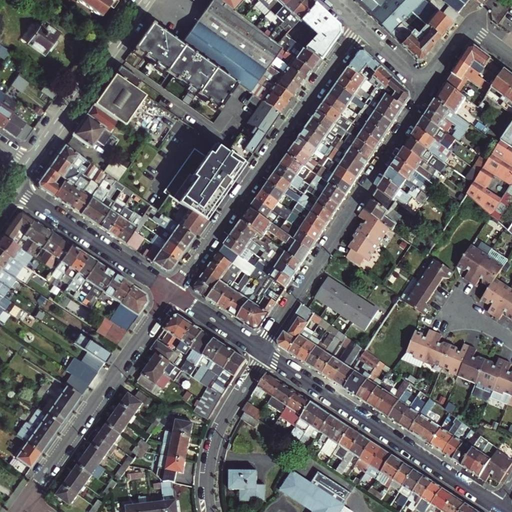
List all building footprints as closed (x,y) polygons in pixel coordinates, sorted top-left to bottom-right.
[(75,0),(100,17),(111,0),(112,0),(115,1),(116,0),(75,0)] [(263,32),(232,9),(240,0),(210,0),(180,42),(237,82),(250,91),(252,88),(256,82),(262,73),(265,70),(268,64),(271,61),(274,56),(281,46),(268,36),(263,32)] [(257,0),(252,4),(263,14),(269,8),(267,6),(271,0),(257,0)] [(300,0),(285,0),(282,4),(274,12),(282,20),(300,0)] [(310,0),(300,0),(282,20),(280,22),(288,30),(300,17),(313,2),(310,0)] [(354,0),(370,15),(375,10),(383,0),(354,0)] [(383,0),(375,10),(370,15),(378,22),(381,19),(383,21),(380,25),(394,37),(414,15),(411,12),(418,4),(421,0),(383,0)] [(436,9),(424,0),(421,0),(418,4),(431,15),(436,9)] [(466,3),(462,0),(444,0),(444,1),(458,12),(466,3)] [(313,2),(300,17),(317,33),(303,47),(319,58),(338,32),(336,24),(313,2)] [(411,12),(414,15),(440,36),(451,21),(436,9),(431,15),(418,4),(411,12)] [(400,43),(411,32),(416,27),(423,34),(419,38),(408,50),(417,58),(422,58),(440,36),(414,15),(394,37),(400,43)] [(218,108),(237,82),(180,42),(151,21),(132,48),(218,108)] [(50,47),(60,33),(44,22),(27,44),(44,56),(47,51),(50,52),(53,48),(50,47)] [(408,50),(419,38),(414,33),(411,32),(400,43),(408,50)] [(298,52),(295,56),(312,69),(319,58),(303,47),(288,37),(284,42),(298,52)] [(0,48),(0,53),(6,58),(10,52),(1,46),(0,48)] [(284,56),(283,55),(286,50),(281,46),(274,56),(281,61),(284,56)] [(460,60),(470,68),(475,62),(484,69),(485,67),(492,73),(488,78),(491,81),(490,83),(494,86),(505,69),(475,46),(469,47),(460,60)] [(349,67),(360,75),(367,65),(376,73),(381,67),(365,51),(360,51),(349,67)] [(23,62),(10,52),(6,58),(18,67),(19,67),(23,62)] [(312,69),(295,56),(293,55),(290,60),(284,56),(281,61),(305,78),(312,69)] [(305,78),(281,61),(274,56),(271,61),(283,69),(281,73),(299,86),(305,78)] [(483,96),(485,98),(492,88),(488,85),(478,77),(480,75),(470,68),(460,60),(446,81),(457,89),(465,77),(486,93),(483,96)] [(475,62),(470,68),(480,75),(478,77),(488,85),(490,83),(491,81),(488,78),(492,73),(485,67),(484,69),(475,62)] [(277,78),(274,82),(293,95),(299,86),(281,73),(268,64),(265,70),(277,78)] [(121,65),(114,73),(135,87),(141,79),(121,65)] [(18,67),(0,92),(4,95),(5,94),(10,87),(18,75),(22,70),(19,67),(18,67)] [(349,67),(343,75),(360,88),(363,84),(369,88),(367,92),(371,95),(377,86),(375,85),(369,81),(360,75),(349,67)] [(385,87),(393,78),(381,67),(376,73),(369,81),(375,85),(378,81),(385,87)] [(511,74),(505,69),(494,86),(490,83),(488,85),(492,88),(485,98),(479,107),(498,121),(508,129),(511,123),(511,74)] [(135,87),(114,73),(93,104),(117,120),(124,125),(145,94),(135,87)] [(262,73),(256,82),(287,104),(293,95),(274,82),(271,86),(263,80),(266,76),(262,73)] [(18,75),(10,87),(21,95),(29,83),(18,75)] [(343,75),(337,83),(355,96),(359,90),(361,92),(363,90),(360,88),(343,75)] [(409,92),(393,78),(385,87),(392,93),(390,96),(404,106),(410,97),(409,92)] [(375,85),(377,86),(382,90),(385,87),(378,81),(375,85)] [(455,113),(467,97),(457,89),(446,81),(435,98),(455,113)] [(48,82),(41,92),(53,100),(60,91),(48,82)] [(287,104),(256,82),(252,88),(257,91),(264,96),(262,100),(280,113),(287,104)] [(355,96),(337,83),(330,94),(348,106),(351,101),(355,96)] [(376,98),(379,94),(382,90),(377,86),(371,95),(375,98),(376,98)] [(385,87),(382,90),(387,93),(390,96),(392,93),(385,87)] [(404,106),(390,96),(387,93),(384,98),(381,102),(398,114),(404,106)] [(248,100),(258,106),(262,100),(255,95),(253,94),(248,100)] [(330,94),(324,102),(342,115),(348,106),(330,94)] [(365,103),(369,106),(372,102),(375,98),(371,95),(365,103)] [(357,105),(360,102),(361,100),(355,96),(351,101),(357,105)] [(375,98),(372,102),(378,106),(381,102),(376,98),(375,98)] [(430,107),(446,119),(450,122),(455,113),(435,98),(430,107)] [(258,106),(227,150),(245,163),(280,113),(262,100),(258,106)] [(342,115),(324,102),(318,111),(336,123),(342,115)] [(360,102),(357,105),(354,111),(358,114),(364,105),(360,102)] [(378,106),(376,110),(393,123),(398,114),(381,102),(378,106)] [(393,123),(376,110),(369,106),(365,103),(364,105),(358,114),(362,116),(367,110),(373,115),(369,121),(386,134),(393,123)] [(106,137),(117,120),(93,104),(71,134),(90,147),(100,132),(106,137)] [(12,114),(0,105),(0,127),(2,129),(12,115),(12,114)] [(430,107),(424,116),(450,135),(454,130),(451,128),(452,127),(450,125),(444,121),(446,119),(430,107)] [(318,111),(312,119),(330,131),(333,127),(339,131),(336,136),(341,139),(347,131),(344,128),(336,123),(318,111)] [(353,122),(356,118),(358,114),(354,111),(350,117),(353,119),(351,121),(353,122)] [(25,140),(33,129),(12,115),(2,129),(20,141),(25,140)] [(450,135),(424,116),(418,126),(440,143),(444,138),(450,143),(454,138),(450,135)] [(356,125),(363,130),(381,142),(386,134),(369,121),(366,125),(356,118),(353,122),(356,125)] [(462,131),(468,123),(462,118),(456,127),(462,131)] [(332,141),(330,144),(335,148),(341,139),(336,136),(330,131),(312,119),(307,127),(324,139),(326,137),(332,141)] [(508,129),(498,121),(495,125),(506,132),(508,129)] [(511,123),(508,129),(506,132),(501,140),(511,148),(511,123)] [(453,125),(452,127),(451,128),(454,130),(450,135),(454,138),(456,140),(462,131),(456,127),(453,125)] [(440,143),(418,126),(410,137),(433,154),(442,161),(445,163),(449,157),(437,147),(440,143)] [(322,143),(324,139),(307,127),(300,137),(317,149),(324,154),(329,157),(335,148),(330,144),(328,147),(322,143)] [(363,130),(358,138),(375,150),(381,142),(363,130)] [(342,140),(344,141),(347,137),(355,142),(352,147),(370,159),(375,150),(358,138),(347,131),(341,139),(342,140)] [(317,149),(300,137),(294,145),(311,158),(314,153),(317,149)] [(410,137),(404,147),(423,161),(436,171),(443,177),(447,172),(439,166),(429,159),(433,154),(410,137)] [(341,139),(335,148),(339,150),(342,147),(343,145),(340,143),(342,140),(341,139)] [(349,152),(346,155),(364,168),(370,159),(352,147),(344,141),(342,140),(340,143),(343,145),(342,147),(349,152)] [(511,180),(511,148),(501,140),(486,163),(480,173),(473,184),(470,188),(466,194),(490,215),(511,180)] [(453,153),(440,143),(437,147),(449,157),(453,153)] [(64,145),(56,155),(70,165),(79,171),(82,174),(86,169),(78,163),(74,160),(78,154),(64,145)] [(189,209),(205,221),(241,169),(245,163),(227,150),(226,151),(217,145),(212,151),(211,154),(208,152),(175,200),(182,205),(189,209)] [(311,158),(294,145),(288,154),(304,166),(305,166),(311,158)] [(404,147),(397,157),(416,171),(432,183),(435,179),(432,176),(433,175),(419,165),(423,161),(404,147)] [(333,160),(335,156),(339,150),(335,148),(329,157),(333,160)] [(317,149),(314,153),(321,158),(324,154),(317,149)] [(288,154),(281,164),(297,176),(304,166),(288,154)] [(318,163),(323,166),(329,157),(324,154),(321,158),(318,163)] [(442,161),(433,154),(429,159),(439,166),(442,161)] [(67,171),(70,165),(56,155),(48,168),(60,176),(65,179),(74,176),(67,171)] [(335,156),(333,160),(358,177),(364,168),(346,155),(342,161),(335,156)] [(358,177),(333,160),(329,157),(323,166),(327,169),(329,165),(337,171),(335,174),(352,186),(358,177)] [(397,157),(390,167),(410,182),(416,186),(429,196),(431,193),(428,190),(430,188),(413,175),(416,171),(397,157)] [(480,158),(474,169),(480,173),(486,163),(480,158)] [(103,174),(96,183),(99,185),(107,174),(113,179),(116,181),(118,182),(127,169),(116,161),(114,163),(110,162),(103,174)] [(436,171),(423,161),(419,165),(433,175),(436,171)] [(96,167),(90,163),(88,165),(86,169),(82,174),(88,178),(96,167)] [(318,163),(312,171),(317,175),(321,169),(323,166),(318,163)] [(297,176),(281,164),(275,173),(291,184),(297,176)] [(79,171),(70,165),(67,171),(74,176),(77,175),(79,171)] [(303,180),(310,170),(305,166),(304,166),(297,176),(303,179),(303,180)] [(410,182),(390,167),(384,177),(400,189),(405,183),(407,185),(410,182)] [(57,181),(60,176),(48,168),(38,181),(39,187),(53,196),(61,184),(57,181)] [(473,184),(480,173),(474,169),(473,168),(465,179),(473,184)] [(97,170),(91,179),(96,183),(103,174),(97,170)] [(308,183),(310,185),(317,175),(312,171),(308,177),(310,178),(306,182),(308,183)] [(432,183),(416,171),(413,175),(430,188),(433,184),(432,183)] [(291,184),(275,173),(268,182),(285,193),(291,198),(294,194),(287,189),(291,184)] [(88,178),(82,174),(80,177),(84,180),(88,183),(91,179),(88,178)] [(352,186),(335,174),(329,183),(330,184),(346,195),(352,186)] [(317,175),(310,185),(312,186),(319,176),(317,175)] [(65,179),(60,176),(57,181),(61,184),(65,179)] [(297,176),(291,184),(296,188),(303,179),(297,176)] [(377,188),(392,199),(394,197),(405,205),(407,203),(403,200),(407,194),(400,189),(384,177),(377,188)] [(61,184),(53,196),(62,202),(74,185),(65,179),(61,184)] [(88,183),(92,185),(97,189),(97,188),(99,185),(96,183),(91,179),(88,183)] [(463,183),(470,188),(473,184),(465,179),(463,183)] [(88,183),(84,180),(78,188),(83,191),(88,183)] [(507,230),(511,222),(511,180),(490,215),(504,227),(507,230)] [(113,185),(117,188),(122,191),(125,187),(118,182),(116,181),(114,185),(113,185)] [(268,182),(262,191),(279,202),(285,193),(268,182)] [(318,182),(314,187),(339,205),(346,195),(330,184),(327,188),(318,182)] [(416,186),(410,182),(407,185),(411,188),(410,189),(413,191),(416,186)] [(299,190),(304,193),(310,185),(308,183),(305,186),(303,184),(299,190)] [(74,185),(62,202),(71,208),(83,191),(78,188),(74,185)] [(97,189),(92,185),(86,193),(91,197),(97,189)] [(117,188),(113,185),(107,195),(106,196),(110,198),(117,188)] [(304,193),(308,196),(313,190),(314,191),(313,194),(320,199),(317,203),(334,214),(339,205),(314,187),(312,186),(310,185),(304,193)] [(423,204),(429,196),(416,186),(413,191),(410,189),(407,193),(423,204)] [(125,187),(122,191),(131,196),(133,193),(125,187)] [(97,189),(91,197),(79,214),(89,220),(106,196),(107,195),(97,188),(97,189)] [(392,199),(377,188),(363,209),(389,227),(392,230),(398,223),(386,214),(395,201),(392,199)] [(299,190),(294,197),(296,199),(295,201),(298,203),(304,193),(299,190)] [(83,191),(71,208),(79,214),(91,197),(86,193),(83,191)] [(279,202),(262,191),(256,199),(279,215),(282,217),(286,220),(292,211),(289,209),(287,208),(284,212),(275,206),(279,202)] [(127,197),(121,193),(118,197),(124,202),(127,197)] [(136,208),(140,202),(142,199),(133,193),(131,196),(136,199),(131,205),(136,208)] [(298,203),(302,206),(309,197),(308,196),(304,193),(298,203)] [(460,204),(464,197),(460,194),(455,200),(460,204)] [(112,206),(115,202),(110,198),(106,196),(89,220),(98,226),(110,209),(112,206)] [(142,199),(140,202),(144,205),(148,208),(150,205),(143,200),(142,199)] [(279,215),(256,199),(250,208),(272,224),(279,215)] [(295,201),(293,199),(288,206),(291,207),(289,209),(292,211),(298,203),(295,201)] [(453,214),(460,204),(455,200),(454,200),(447,209),(453,214)] [(140,202),(136,208),(135,209),(139,212),(144,205),(140,202)] [(298,203),(292,211),(297,215),(299,212),(303,206),(302,206),(298,203)] [(334,214),(317,203),(311,212),(328,223),(334,214)] [(148,216),(154,207),(150,205),(148,208),(144,213),(148,216)] [(112,206),(110,209),(118,215),(120,212),(112,206)] [(258,233),(263,236),(267,231),(283,242),(288,235),(287,234),(284,232),(280,229),(277,227),(275,226),(272,224),(250,208),(241,221),(258,233)] [(106,232),(118,215),(110,209),(98,226),(106,232)] [(120,212),(118,215),(127,221),(131,215),(122,209),(120,212)] [(189,209),(178,225),(194,236),(205,221),(189,209)] [(361,224),(357,230),(378,244),(389,227),(363,209),(359,216),(365,220),(364,223),(361,224)] [(292,211),(286,220),(290,223),(291,223),(293,220),(297,215),(292,211)] [(299,212),(297,215),(305,221),(307,218),(299,212)] [(307,218),(305,221),(322,232),(328,223),(311,212),(307,218)] [(14,236),(17,232),(20,226),(27,230),(33,221),(21,213),(17,214),(1,236),(16,246),(21,240),(14,236)] [(139,221),(138,222),(142,224),(148,216),(144,213),(139,221)] [(127,221),(118,215),(106,232),(115,237),(127,221)] [(131,215),(127,221),(135,226),(137,224),(138,222),(139,221),(131,215)] [(157,222),(150,217),(145,224),(153,229),(157,222)] [(282,217),(277,223),(279,225),(277,227),(280,229),(286,220),(282,217)] [(165,227),(167,229),(188,244),(194,236),(178,225),(170,219),(165,227)] [(286,220),(280,229),(284,232),(290,223),(286,220)] [(302,226),(293,220),(291,223),(299,229),(302,226)] [(33,242),(43,228),(33,221),(27,230),(23,236),(33,242)] [(115,237),(124,243),(133,229),(135,226),(127,221),(115,237)] [(264,243),(260,240),(255,237),(258,233),(241,221),(235,229),(253,241),(261,247),(266,250),(271,242),(267,239),(264,243)] [(322,232),(305,221),(302,226),(299,229),(316,241),(322,232)] [(148,232),(140,226),(137,224),(135,226),(133,229),(139,233),(145,238),(148,232)] [(17,232),(23,236),(27,230),(20,226),(17,232)] [(440,234),(429,226),(423,233),(435,242),(440,234)] [(52,234),(43,228),(33,242),(26,252),(31,255),(37,245),(42,248),(52,234)] [(133,229),(124,243),(130,247),(139,233),(133,229)] [(168,238),(166,241),(182,253),(188,244),(167,229),(163,235),(168,238)] [(247,249),(253,241),(235,229),(230,237),(247,249)] [(287,234),(288,235),(293,238),(296,234),(289,229),(287,234)] [(296,234),(293,238),(310,250),(316,241),(299,229),(296,234)] [(378,244),(357,230),(353,235),(354,238),(348,247),(351,249),(346,257),(359,266),(364,258),(367,260),(378,244)] [(145,238),(139,233),(130,247),(135,251),(140,244),(145,238)] [(61,240),(52,234),(42,248),(41,249),(45,252),(39,261),(45,264),(61,240)] [(293,246),(288,254),(302,263),(310,250),(293,238),(288,235),(283,242),(286,245),(287,243),(293,246)] [(16,246),(1,236),(0,237),(0,250),(22,265),(25,266),(32,256),(31,255),(26,252),(16,246)] [(247,249),(230,237),(224,245),(237,254),(248,261),(253,253),(247,249)] [(152,243),(161,249),(177,260),(182,253),(166,241),(164,245),(158,241),(155,239),(152,243)] [(71,246),(61,240),(45,264),(47,266),(50,268),(56,259),(61,262),(71,246)] [(256,255),(261,247),(253,241),(247,249),(253,253),(256,255)] [(273,250),(276,245),(271,242),(266,250),(270,253),(273,250)] [(149,250),(140,244),(135,251),(165,271),(170,270),(177,260),(161,249),(159,252),(151,247),(149,250)] [(468,281),(486,255),(470,244),(456,266),(462,270),(465,269),(467,270),(462,278),(468,281)] [(224,245),(218,253),(231,262),(234,258),(237,254),(224,245)] [(63,276),(79,252),(71,246),(61,262),(55,271),(60,274),(57,279),(60,281),(63,276)] [(266,250),(261,247),(256,255),(258,257),(260,258),(266,250)] [(14,277),(22,265),(0,250),(0,268),(6,272),(14,277)] [(270,253),(266,250),(260,258),(265,261),(270,253)] [(282,256),(273,250),(270,253),(279,259),(282,256)] [(88,257),(79,252),(63,276),(68,279),(64,284),(68,286),(75,276),(88,257)] [(282,256),(279,259),(296,271),(302,263),(288,254),(285,252),(282,256)] [(218,253),(212,262),(226,272),(228,268),(232,263),(231,262),(218,253)] [(237,254),(234,258),(248,269),(252,264),(248,261),(237,254)] [(502,265),(486,255),(468,281),(472,284),(474,285),(479,278),(481,279),(482,283),(488,287),(494,278),(502,265)] [(88,257),(75,276),(83,281),(96,263),(95,262),(88,257)] [(260,258),(259,260),(255,266),(257,268),(259,270),(265,261),(260,258)] [(448,277),(452,271),(433,258),(419,280),(434,290),(442,278),(448,277)] [(296,271),(279,259),(277,264),(270,259),(267,263),(274,268),(291,280),(296,271)] [(212,262),(206,270),(220,279),(226,272),(212,262)] [(86,297),(105,269),(96,263),(83,281),(87,284),(84,289),(81,294),(86,297)] [(252,264),(248,269),(246,273),(251,276),(257,268),(255,266),(252,264)] [(6,272),(0,268),(0,281),(2,283),(9,288),(16,279),(14,277),(6,272)] [(291,280),(274,268),(269,276),(273,279),(286,288),(291,280)] [(114,274),(105,269),(86,297),(89,299),(91,300),(98,291),(101,293),(114,274)] [(206,270),(198,281),(213,290),(220,280),(220,279),(206,270)] [(217,305),(230,287),(238,275),(237,274),(232,270),(223,283),(220,280),(213,290),(207,298),(217,305)] [(55,271),(48,282),(51,283),(54,277),(57,279),(60,274),(55,271)] [(251,276),(246,273),(243,278),(248,281),(251,276)] [(110,299),(122,280),(114,274),(101,293),(110,299)] [(262,295),(268,286),(270,284),(273,279),(269,276),(267,275),(261,283),(256,291),(237,318),(245,323),(258,305),(264,296),(262,295)] [(378,310),(366,302),(353,293),(329,277),(316,297),(366,329),(378,310)] [(488,287),(480,300),(486,304),(489,303),(491,304),(486,312),(493,316),(511,289),(494,278),(488,287)] [(255,279),(249,287),(256,291),(261,283),(255,279)] [(273,279),(270,284),(282,293),(286,288),(273,279)] [(132,286),(122,280),(110,299),(119,305),(120,304),(132,286)] [(227,311),(240,293),(246,285),(240,280),(234,289),(230,287),(217,305),(227,311)] [(419,280),(405,302),(424,314),(428,307),(425,302),(434,290),(419,280)] [(0,281),(0,295),(3,297),(9,288),(2,283),(0,281)] [(213,290),(198,281),(195,286),(196,290),(207,298),(213,290)] [(132,286),(120,304),(138,315),(147,303),(146,296),(132,286)] [(264,296),(258,305),(261,307),(272,289),(268,286),(262,295),(264,296)] [(227,311),(237,318),(256,291),(249,287),(243,296),(240,293),(227,311)] [(259,328),(281,295),(272,289),(261,307),(258,305),(245,323),(254,329),(259,328)] [(511,289),(493,316),(498,320),(503,312),(506,314),(506,316),(511,319),(511,289)] [(86,297),(81,294),(77,300),(82,303),(86,297)] [(289,351),(303,329),(310,319),(314,312),(302,303),(278,340),(280,345),(289,351)] [(9,315),(0,309),(0,321),(3,323),(9,315)] [(108,321),(126,332),(133,324),(114,312),(108,321)] [(314,312),(310,319),(318,325),(322,318),(314,312)] [(162,341),(169,346),(185,321),(178,317),(173,318),(164,331),(168,333),(162,341)] [(96,332),(117,346),(125,335),(126,332),(108,321),(105,318),(96,332)] [(325,333),(327,330),(331,324),(322,318),(318,325),(316,327),(325,333)] [(185,321),(169,346),(175,349),(180,341),(183,343),(193,327),(185,321)] [(339,330),(331,324),(327,330),(335,335),(339,330)] [(193,327),(183,343),(178,350),(180,351),(177,355),(179,356),(181,353),(186,356),(190,350),(202,333),(193,327)] [(303,329),(289,351),(297,357),(308,339),(311,335),(312,334),(303,329)] [(415,330),(406,352),(415,356),(414,358),(423,362),(436,331),(429,329),(426,337),(422,336),(422,333),(415,330)] [(339,330),(335,335),(344,341),(347,336),(339,330)] [(442,366),(451,344),(444,342),(441,343),(438,342),(442,334),(436,331),(423,362),(433,366),(434,363),(442,366)] [(202,333),(190,350),(193,353),(181,370),(190,376),(198,364),(214,340),(202,333)] [(311,335),(308,339),(317,345),(320,341),(311,335)] [(297,357),(306,362),(317,345),(308,339),(297,357)] [(111,355),(115,348),(103,340),(98,347),(111,355)] [(214,340),(198,364),(202,367),(195,378),(197,380),(201,382),(224,347),(214,340)] [(150,350),(157,355),(172,364),(173,365),(179,356),(177,355),(157,341),(150,350)] [(328,346),(320,341),(317,345),(325,351),(328,346)] [(339,360),(334,356),(323,373),(333,380),(357,344),(353,341),(339,360)] [(458,376),(471,346),(464,343),(461,351),(458,350),(458,347),(451,344),(442,366),(449,369),(448,372),(458,376)] [(338,350),(329,344),(328,346),(325,351),(334,356),(338,350)] [(344,387),(355,370),(352,368),(349,366),(356,355),(360,357),(365,350),(357,344),(333,380),(344,387)] [(306,362),(314,368),(325,351),(317,345),(306,362)] [(476,383),(486,358),(479,355),(477,357),(473,356),(476,348),(471,346),(458,376),(476,383)] [(106,361),(111,355),(98,347),(94,353),(106,361)] [(235,354),(224,347),(201,382),(207,387),(215,375),(219,378),(235,354)] [(344,387),(357,396),(380,360),(365,350),(360,357),(358,360),(361,362),(362,359),(365,361),(358,372),(355,370),(344,387)] [(325,351),(314,368),(323,373),(334,356),(325,351)] [(235,354),(219,378),(217,382),(212,389),(219,394),(222,396),(227,389),(222,385),(224,381),(227,383),(231,374),(235,377),(245,361),(235,354)] [(172,364),(157,355),(150,365),(164,375),(172,364)] [(493,390),(506,360),(499,357),(496,365),(493,364),(493,360),(486,358),(476,383),(493,390)] [(97,373),(102,367),(90,359),(86,366),(97,373)] [(357,396),(367,403),(378,385),(374,382),(383,369),(387,372),(390,368),(380,360),(357,396)] [(511,395),(511,394),(511,370),(511,371),(509,370),(511,362),(506,360),(493,390),(491,397),(508,404),(511,395)] [(88,386),(97,373),(86,366),(84,365),(75,377),(88,386)] [(138,382),(152,392),(157,385),(163,389),(164,389),(171,379),(164,375),(150,365),(138,382)] [(367,403),(378,409),(389,392),(399,379),(401,376),(395,372),(392,376),(394,378),(390,385),(382,380),(378,385),(367,403)] [(266,374),(253,394),(261,399),(265,393),(270,396),(267,399),(270,401),(282,385),(266,374)] [(196,390),(201,382),(197,380),(189,392),(193,395),(196,390)] [(389,392),(378,409),(389,417),(406,390),(410,383),(406,380),(395,396),(389,392)] [(73,381),(69,388),(81,396),(86,390),(73,381)] [(48,386),(43,383),(39,388),(44,392),(48,386)] [(157,385),(152,392),(158,396),(163,389),(157,385)] [(282,385),(270,401),(268,404),(283,414),(296,394),(282,385)] [(69,388),(66,386),(56,400),(71,411),(79,399),(81,396),(69,388)] [(44,392),(39,388),(35,395),(39,398),(44,392)] [(209,388),(201,400),(215,409),(222,396),(219,394),(212,389),(209,388)] [(406,390),(389,417),(399,424),(411,406),(406,403),(412,394),(406,390)] [(129,394),(121,405),(135,415),(139,410),(142,411),(150,400),(138,392),(134,398),(129,394)] [(296,394),(283,414),(281,417),(296,426),(311,403),(296,394)] [(399,424),(409,430),(421,413),(425,407),(419,403),(421,400),(417,397),(411,406),(399,424)] [(61,425),(71,411),(56,400),(46,414),(61,425)] [(201,400),(193,412),(208,421),(215,409),(201,400)] [(262,413),(248,402),(243,410),(246,412),(258,420),(262,413)] [(311,403),(296,426),(303,431),(301,434),(303,436),(321,410),(311,403)] [(135,415),(121,405),(114,415),(128,425),(135,415)] [(320,433),(331,417),(321,410),(303,436),(297,446),(302,448),(309,436),(311,437),(316,431),(320,433)] [(23,411),(19,417),(24,420),(28,414),(23,411)] [(36,429),(46,414),(41,411),(31,425),(36,429)] [(246,412),(241,419),(255,428),(259,421),(258,420),(246,412)] [(421,413),(409,430),(430,444),(442,427),(421,413)] [(61,425),(46,414),(36,429),(50,439),(61,425)] [(114,415),(107,425),(121,435),(128,425),(114,415)] [(20,426),(24,420),(19,417),(15,423),(20,426)] [(317,445),(324,448),(341,423),(331,417),(320,433),(324,436),(317,445)] [(442,427),(430,444),(443,452),(463,422),(460,420),(457,417),(453,422),(455,424),(450,432),(442,427)] [(160,423),(155,420),(151,426),(155,429),(160,423)] [(177,421),(174,433),(191,437),(193,424),(177,421)] [(50,439),(36,429),(31,425),(26,422),(16,437),(26,443),(40,454),(50,439)] [(443,452),(452,458),(464,441),(459,438),(468,425),(463,422),(443,452)] [(160,432),(161,430),(164,426),(160,423),(155,429),(160,432)] [(341,423),(324,448),(333,454),(334,453),(350,429),(341,423)] [(107,425),(100,435),(114,445),(121,435),(107,425)] [(155,429),(151,426),(147,432),(151,435),(155,429)] [(155,429),(151,435),(156,438),(160,432),(155,429)] [(360,436),(350,429),(334,453),(345,460),(360,436)] [(315,440),(320,433),(316,431),(311,437),(315,440)] [(191,437),(174,433),(167,432),(164,444),(188,449),(191,437)] [(464,441),(452,458),(462,465),(481,435),(476,432),(467,444),(464,441)] [(297,446),(303,436),(301,434),(299,434),(293,443),(297,446)] [(100,435),(93,445),(107,455),(114,445),(100,435)] [(481,435),(462,465),(471,470),(483,453),(479,451),(487,439),(481,435)] [(360,436),(345,460),(337,472),(342,475),(355,456),(360,460),(370,443),(360,436)] [(490,442),(487,439),(479,451),(483,453),(490,442)] [(141,441),(137,447),(141,450),(145,444),(141,441)] [(480,476),(495,454),(490,450),(494,444),(490,442),(483,453),(471,470),(480,476)] [(40,454),(26,443),(15,458),(30,468),(40,454)] [(381,450),(370,443),(360,460),(355,466),(366,473),(381,450)] [(164,444),(162,456),(186,461),(188,449),(164,444)] [(93,445),(85,455),(100,466),(107,455),(93,445)] [(132,453),(137,456),(140,452),(141,450),(137,447),(132,453)] [(319,455),(309,449),(307,452),(317,458),(319,455)] [(376,470),(382,473),(392,457),(381,450),(366,473),(365,475),(367,477),(369,475),(371,477),(376,470)] [(500,483),(511,464),(511,460),(497,451),(495,454),(480,476),(486,481),(491,474),(493,475),(493,479),(500,483)] [(100,466),(85,455),(78,466),(92,476),(97,479),(104,469),(100,466)] [(186,461),(162,456),(159,469),(163,469),(161,477),(173,479),(174,472),(183,474),(186,461)] [(392,457),(382,473),(377,481),(386,486),(390,479),(394,482),(405,465),(392,457)] [(127,461),(123,467),(127,470),(129,467),(131,464),(127,461)] [(400,492),(413,471),(405,465),(394,482),(391,486),(400,492)] [(78,466),(71,475),(85,486),(92,476),(78,466)] [(123,467),(115,477),(120,480),(127,470),(123,467)] [(402,508),(403,507),(424,478),(413,471),(400,492),(403,495),(399,501),(401,503),(400,506),(402,508)] [(257,484),(257,472),(229,472),(229,491),(241,491),(241,501),(265,501),(266,484),(257,484)] [(292,472),(280,491),(311,511),(341,511),(345,506),(344,505),(352,493),(319,472),(311,484),(292,472)] [(71,475),(64,486),(78,496),(85,486),(71,475)] [(424,478),(403,507),(406,509),(412,500),(419,504),(433,484),(424,478)] [(363,479),(358,485),(369,493),(371,489),(374,486),(363,479)] [(113,481),(108,487),(112,490),(117,484),(113,481)] [(163,489),(165,503),(165,511),(178,511),(176,491),(170,488),(169,482),(162,483),(163,489)] [(443,491),(433,484),(419,504),(416,507),(422,511),(428,502),(432,505),(443,491)] [(71,506),(78,496),(64,486),(56,496),(71,506)] [(104,493),(108,496),(112,491),(112,490),(108,487),(104,493)] [(371,489),(369,493),(381,501),(384,497),(380,495),(371,489)] [(443,491),(432,505),(426,511),(434,511),(437,508),(441,511),(442,511),(455,498),(443,491)] [(459,511),(466,505),(455,498),(442,511),(459,511)] [(98,501),(94,507),(98,510),(103,504),(98,501)] [(165,511),(165,503),(152,504),(152,511),(165,511)]
